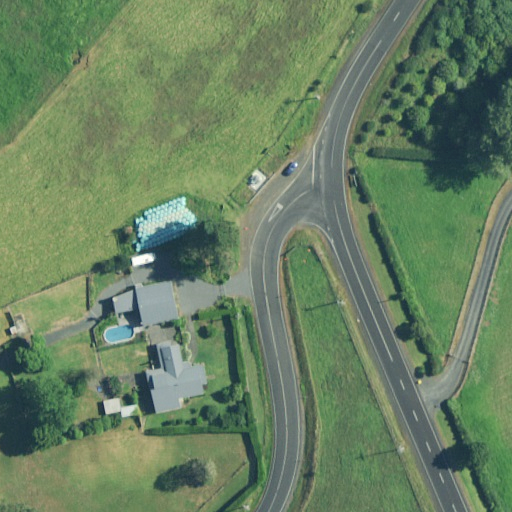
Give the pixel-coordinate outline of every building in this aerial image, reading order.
[(174,281),(140,287),(114,297),(117,313),(143,309),(146,326),(181,320),(174,281)] [(30,327),(22,311),(12,316),(17,325),(11,328),(14,334),(30,327)] [(186,362),(182,344),(174,346),(172,341),(157,344),(164,373),(155,375),(159,389),(155,390),(160,412),(183,407),(181,399),(207,393),(205,385),(212,383),(207,363),(193,367),(192,361),(186,362)] [(121,411),(119,398),(106,400),(108,413),(121,411)] [(138,406),(123,407),(124,417),(139,415),(138,406)]
